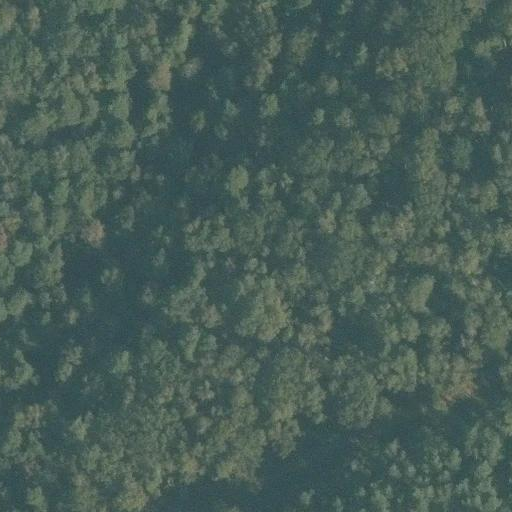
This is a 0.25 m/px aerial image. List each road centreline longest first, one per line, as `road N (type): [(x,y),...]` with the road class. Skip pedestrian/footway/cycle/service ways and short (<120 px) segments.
road 1 (track): [(114,511),(138,455),(203,395),(293,259),(339,245),(351,230),(413,197),(443,135),(452,44),(480,0)]
road 2 (track): [(138,455),(157,393),(299,183),(358,108),(452,44)]
road 3 (unknown): [(511,398),(233,511)]
road 4 (track): [(511,416),(280,511)]
